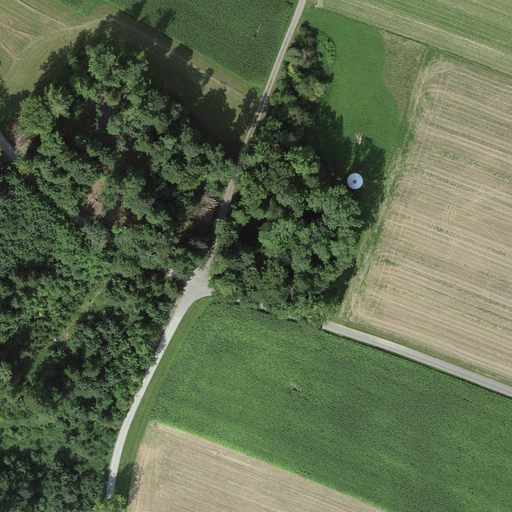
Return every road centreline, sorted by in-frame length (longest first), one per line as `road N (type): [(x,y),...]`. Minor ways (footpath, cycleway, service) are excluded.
road 1 (track): [(105,511),(137,391),(199,281),(302,0)]
road 2 (unclassified): [(511,394),(199,281),(91,232),(22,162)]
